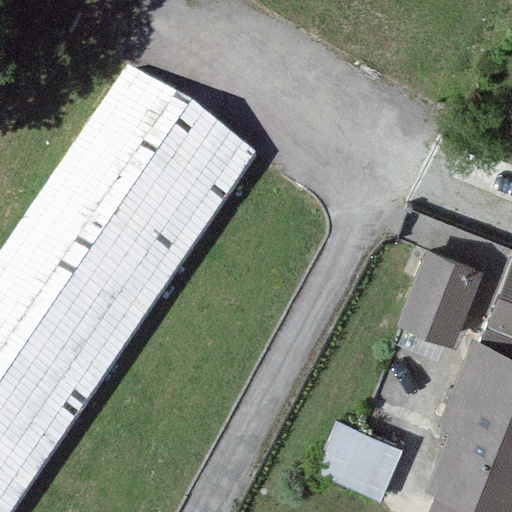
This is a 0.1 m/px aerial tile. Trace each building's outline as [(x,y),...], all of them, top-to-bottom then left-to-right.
[(0,511),(29,511),(256,140),(121,58),(0,255),(0,511)] [(511,164),(466,144),(452,176),(511,202),(511,164)] [(482,268),(428,246),(399,321),(454,342),(482,268)] [(511,297),(502,322),(511,326),(511,297)] [(501,511),(511,511),(511,349),(475,335),(441,425),(452,429),(430,486),(501,511)] [(398,448),(342,422),(318,473),(374,499),(398,448)]
